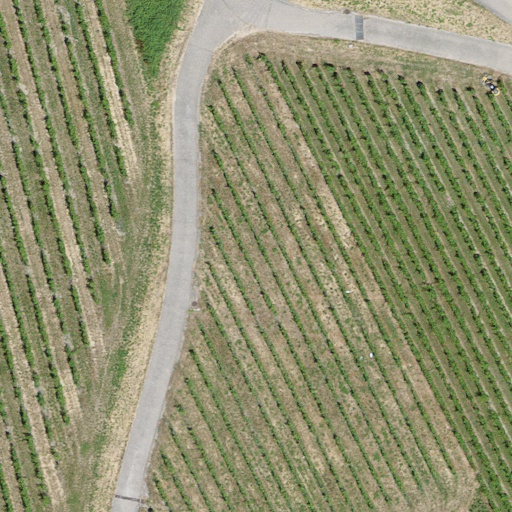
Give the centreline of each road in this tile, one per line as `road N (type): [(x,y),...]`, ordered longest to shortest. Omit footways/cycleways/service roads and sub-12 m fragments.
road 1 (track): [(125,511),(179,290),(190,73),(234,0)]
road 2 (track): [(246,0),(511,72)]
